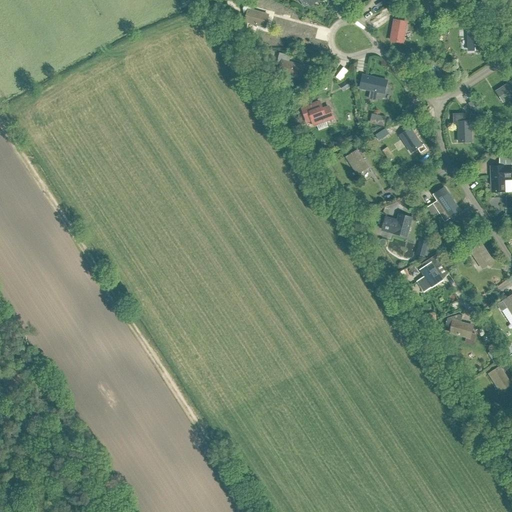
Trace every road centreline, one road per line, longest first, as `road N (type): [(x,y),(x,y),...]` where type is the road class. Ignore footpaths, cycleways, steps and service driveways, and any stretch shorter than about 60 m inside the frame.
road 1 (track): [(0,115),(255,511)]
road 2 (residential): [(439,103),(443,160),(511,263)]
road 3 (residential): [(379,48),(358,22),(340,22),(331,32),(334,51),(371,52)]
